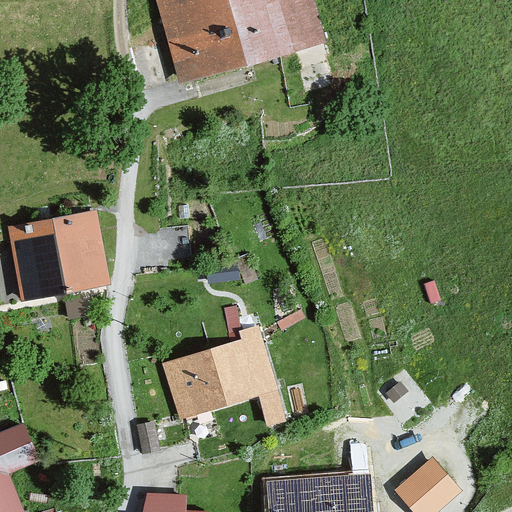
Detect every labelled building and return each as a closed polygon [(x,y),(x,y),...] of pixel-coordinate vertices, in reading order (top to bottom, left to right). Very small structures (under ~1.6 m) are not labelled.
[(161,0),(183,75),(192,72),(201,70),(203,75),(247,63),(280,53),(324,41),(312,0),(161,0)] [(14,227),(27,297),(90,286),(106,283),(93,213),(14,227)] [(238,262),(209,266),(211,281),(240,277),(238,262)] [(85,296),(64,299),(68,318),(89,315),(85,296)] [(268,424),(284,419),(276,387),(273,388),(255,328),(240,332),(235,306),(225,308),(231,344),(167,366),(183,418),(258,394),(268,424)] [(399,384),(389,392),(394,399),(405,391),(399,384)] [(158,449),(153,423),(139,426),(144,452),(158,449)] [(0,511),(21,511),(5,471),(36,459),(23,427),(0,436),(0,511)] [(353,477),(269,484),(271,511),(370,511),(365,447),(351,448),(353,477)] [(434,462),(400,492),(418,511),(429,511),(457,488),(434,462)] [(147,495),(142,511),(184,511),(185,497),(180,497),(147,495)]
